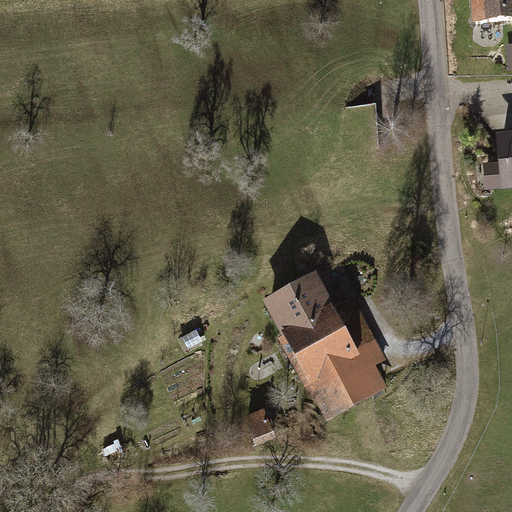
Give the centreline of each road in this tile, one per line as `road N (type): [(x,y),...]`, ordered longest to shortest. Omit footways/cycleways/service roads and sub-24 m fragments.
road 1 (unclassified): [(429,0),(470,381),(460,434),(417,511)]
road 2 (track): [(424,499),(379,477),(268,471),(92,486),(45,511)]
